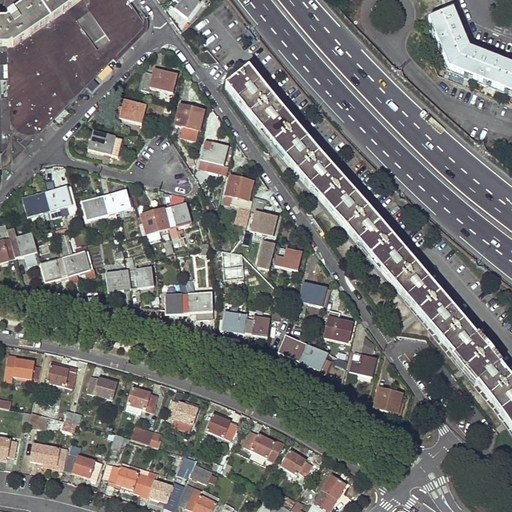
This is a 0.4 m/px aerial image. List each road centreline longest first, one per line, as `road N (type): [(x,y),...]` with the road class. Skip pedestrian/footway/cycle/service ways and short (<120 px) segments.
road 1 (residential): [(450,440),(167,28)]
road 2 (residential): [(0,297),(225,354),(422,465)]
road 3 (residential): [(0,333),(207,389),(395,493)]
road 4 (motorway): [(255,0),(362,122),(511,254)]
road 5 (motorway): [(511,215),(380,96),(296,0)]
road 6 (residential): [(167,28),(50,148)]
road 7 (residential): [(511,131),(441,98),(390,37)]
